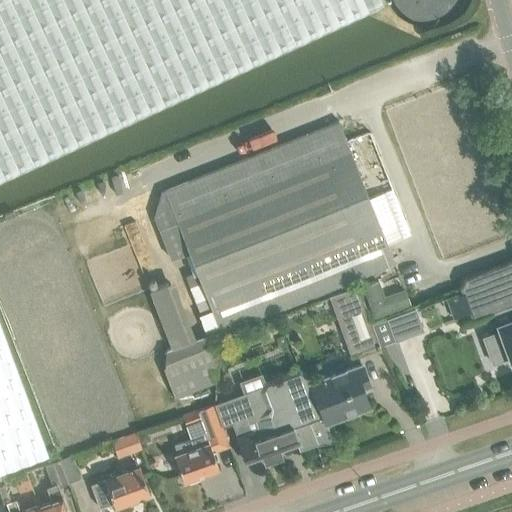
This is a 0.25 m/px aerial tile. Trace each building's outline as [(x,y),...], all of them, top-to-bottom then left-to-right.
[(375,0),(0,0),(0,177),(377,3),(375,0)] [(458,0),(388,0),(390,5),(393,11),(398,17),(404,22),(410,25),(416,27),(423,28),(428,27),(436,25),(443,22),(448,18),(452,12),(456,7),(458,0)] [(160,194),(154,219),(170,261),(189,253),(221,333),(393,264),(386,245),(385,244),(410,233),(391,189),(363,201),(345,155),(349,154),(344,142),(336,123),(160,194)] [(450,295),(446,296),(454,318),(469,313),(470,315),(461,321),(463,326),(500,313),(504,322),(492,326),(490,327),(491,328),(493,334),(482,338),(492,363),(508,357),(510,363),(511,364),(511,363),(511,259),(463,278),(459,288),(460,291),(450,295)] [(214,383),(215,331),(194,339),(171,281),(148,290),(170,348),(164,351),(163,373),(173,398),(214,383)] [(378,281),(362,286),(373,318),(410,304),(404,289),(384,297),(378,281)] [(350,356),(379,345),(357,287),(328,297),(350,356)] [(416,308),(388,318),(396,340),(424,330),(416,308)] [(0,472),(47,455),(0,328),(0,472)] [(298,369),(281,376),(299,424),(307,421),(315,444),(332,441),(325,423),(369,407),(361,387),(369,385),(361,363),(311,382),(308,373),(298,369)] [(299,450),(315,444),(307,421),(299,424),(281,376),(265,381),(262,373),(239,381),(243,392),(214,404),(213,404),(214,404),(229,446),(239,442),(246,462),(261,457),(265,465),(283,459),(279,450),(297,443),(299,450)] [(212,452),(229,446),(214,404),(213,404),(214,404),(182,415),(191,439),(174,445),(178,455),(174,456),(184,482),(187,481),(190,482),(197,479),(198,476),(218,469),(212,452)] [(146,431),(137,435),(140,444),(149,440),(146,431)] [(142,449),(135,432),(111,441),(117,458),(142,449)] [(70,456),(59,460),(68,484),(79,480),(70,456)] [(67,511),(59,488),(68,484),(59,460),(45,465),(53,485),(47,487),(51,499),(38,505),(40,511),(67,511)] [(114,506),(149,493),(139,467),(90,485),(98,507),(112,502),(114,506)] [(32,489),(26,473),(13,477),(19,493),(32,489)] [(5,485),(0,486),(0,493),(4,503),(10,501),(5,485)] [(16,498),(11,500),(15,511),(40,511),(38,505),(21,511),(16,498)] [(6,511),(15,511),(11,500),(10,501),(4,503),(6,511)]
